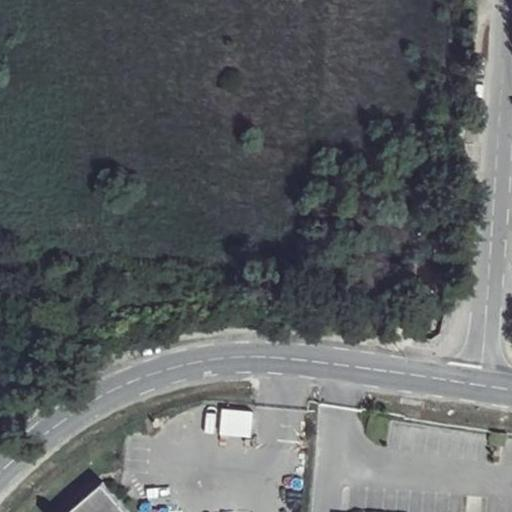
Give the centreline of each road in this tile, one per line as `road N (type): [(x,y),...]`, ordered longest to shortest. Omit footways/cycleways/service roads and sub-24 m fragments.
road 1 (unclassified): [(0,473),(41,435),(125,382),(227,356),(484,386)]
road 2 (unclassified): [(484,386),(508,0)]
